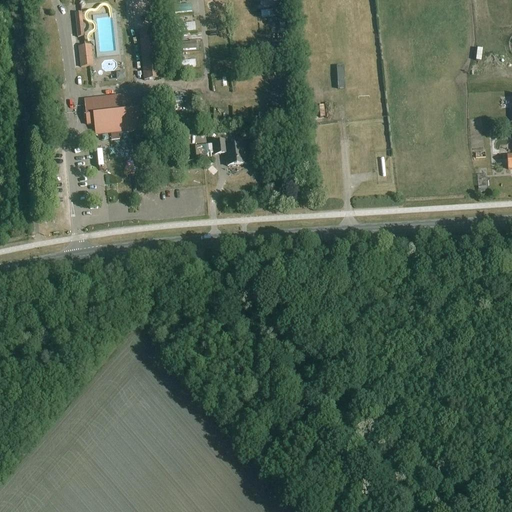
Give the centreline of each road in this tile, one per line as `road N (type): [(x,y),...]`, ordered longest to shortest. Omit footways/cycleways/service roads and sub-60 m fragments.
road 1 (primary): [(0,272),(128,249),(511,222)]
road 2 (track): [(188,244),(412,511)]
